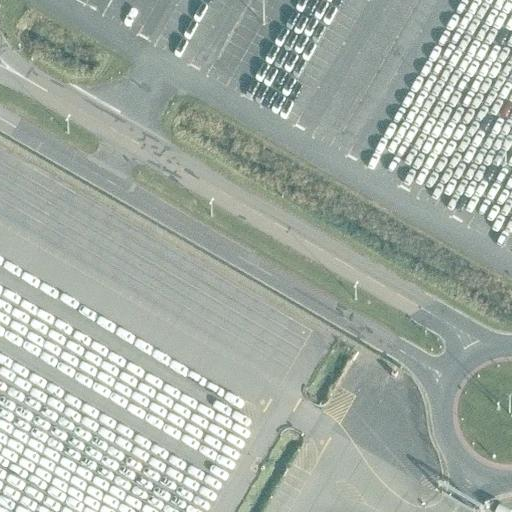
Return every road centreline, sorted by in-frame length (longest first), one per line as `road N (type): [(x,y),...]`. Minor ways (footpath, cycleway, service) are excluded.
road 1 (unclassified): [(0,66),(451,329),(474,353)]
road 2 (unclassified): [(340,448),(0,243)]
road 3 (unclassified): [(474,353),(446,382),(441,432),(465,470),(511,484)]
